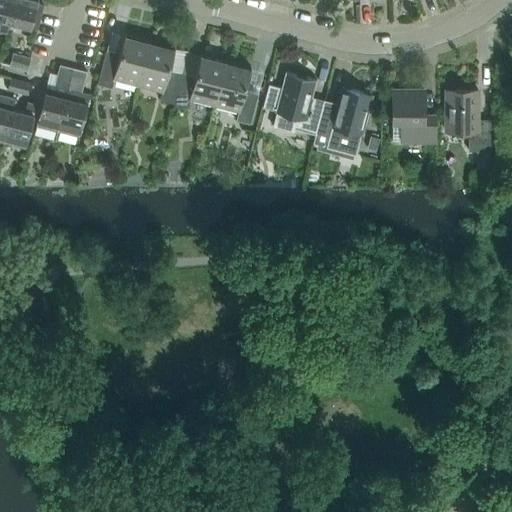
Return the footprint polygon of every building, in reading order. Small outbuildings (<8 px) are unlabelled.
[(0,0),(0,19),(0,20),(0,31),(6,34),(10,22),(9,22),(15,0),(0,0)] [(37,29),(44,4),(37,2),(37,0),(15,0),(9,22),(10,22),(37,29)] [(107,48),(100,74),(97,83),(111,87),(113,79),(138,86),(150,41),(124,34),(119,51),(107,48)] [(150,41),(138,86),(162,92),(160,100),(173,103),(182,72),(169,69),(174,47),(150,41)] [(9,64),(9,65),(19,68),(27,70),(31,56),(13,52),(9,64)] [(182,72),(173,103),(187,107),(189,100),(213,106),(226,61),(200,54),(195,76),(182,72)] [(226,61),(213,106),(238,112),(236,120),(250,124),(258,93),(245,89),(251,67),(226,61)] [(36,124),(57,129),(68,89),(73,68),(60,64),(55,85),(47,83),(41,105),(38,115),(36,124)] [(57,129),(79,135),(89,94),(81,92),(87,71),(73,68),(68,89),(57,129)] [(268,83),(261,106),(274,109),(274,111),(277,111),(272,126),(292,132),(293,128),(315,134),(315,133),(322,107),(322,106),(309,103),(316,79),(285,70),(281,86),(268,83)] [(16,92),(20,79),(10,77),(7,89),(16,92)] [(20,79),(16,92),(27,95),(30,82),(20,79)] [(315,134),(313,141),(318,142),(355,152),(360,134),(370,95),(341,87),(337,100),(334,111),(322,107),(315,133),(315,134)] [(491,150),(491,119),(477,119),(478,89),(446,89),(445,131),(469,131),(468,150),(491,150)] [(400,141),(435,141),(435,115),(423,115),(423,90),(392,90),(392,121),(400,121),(400,141)] [(0,140),(4,141),(12,108),(13,108),(15,97),(0,93),(0,140)] [(12,108),(4,141),(25,147),(34,114),(37,104),(27,101),(24,111),(13,108),(12,108)] [(371,133),(368,145),(377,147),(380,136),(371,133)] [(393,449),(388,449),(389,463),(389,465),(408,464),(410,464),(409,448),(393,449)]
